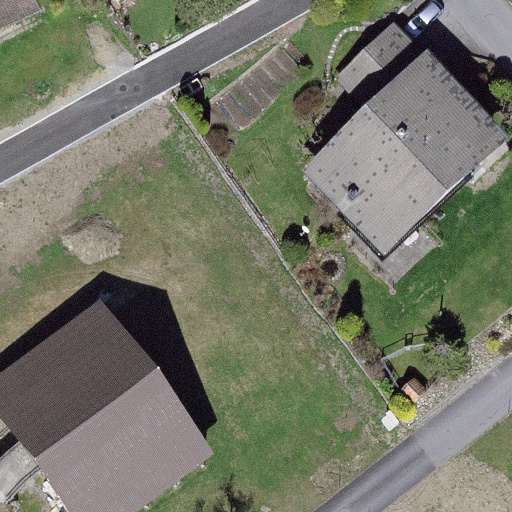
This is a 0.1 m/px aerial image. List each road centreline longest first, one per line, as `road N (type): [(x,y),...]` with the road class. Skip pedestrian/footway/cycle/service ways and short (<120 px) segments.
road 1 (residential): [(0,165),(295,0)]
road 2 (residential): [(511,390),(353,511)]
